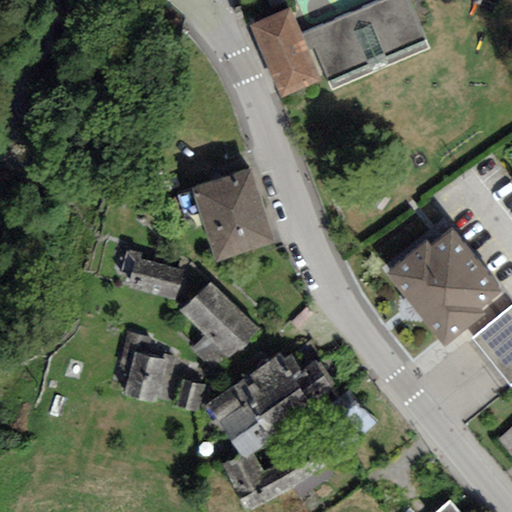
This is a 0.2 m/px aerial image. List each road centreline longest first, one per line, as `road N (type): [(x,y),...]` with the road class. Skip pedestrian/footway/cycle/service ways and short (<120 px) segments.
road 1 (residential): [(506,511),(342,301),(239,67),(209,25)]
road 2 (unknown): [(402,385),(511,284)]
